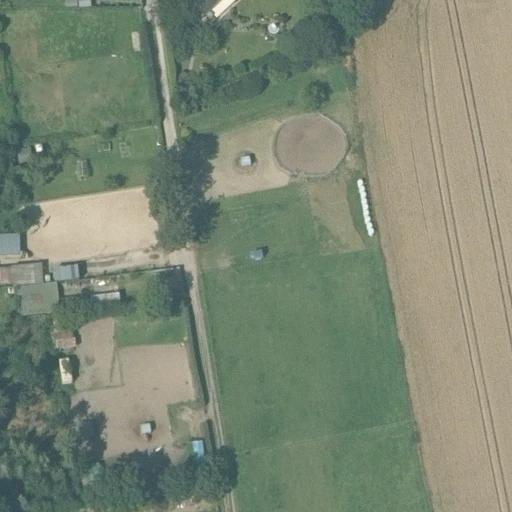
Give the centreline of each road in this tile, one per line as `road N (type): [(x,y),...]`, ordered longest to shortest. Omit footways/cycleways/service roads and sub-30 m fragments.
road 1 (track): [(184,233),(226,511)]
road 2 (residential): [(184,233),(148,0)]
